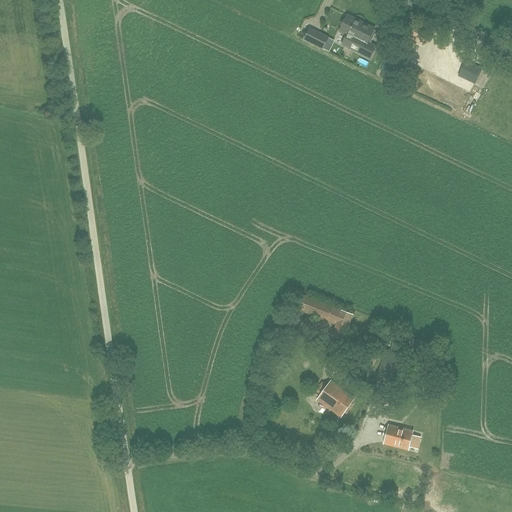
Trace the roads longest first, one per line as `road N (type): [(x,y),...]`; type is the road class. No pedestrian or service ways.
road 1 (unclassified): [(134,511),(58,0)]
road 2 (unclassified): [(511,58),(399,0)]
